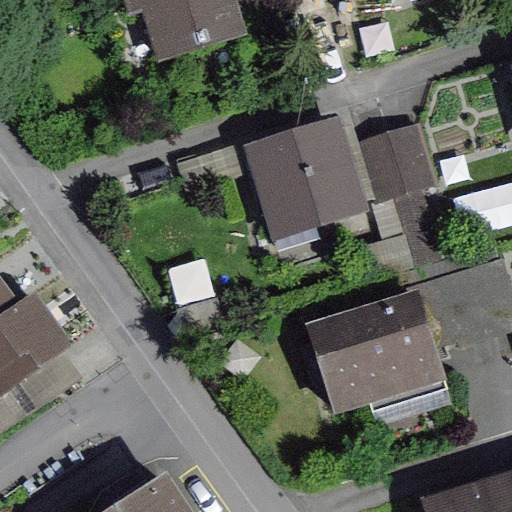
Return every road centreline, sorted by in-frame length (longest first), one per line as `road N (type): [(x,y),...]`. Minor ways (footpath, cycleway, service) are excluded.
road 1 (residential): [(511,41),(43,183)]
road 2 (residential): [(43,183),(275,511)]
road 3 (unknown): [(269,503),(511,443)]
